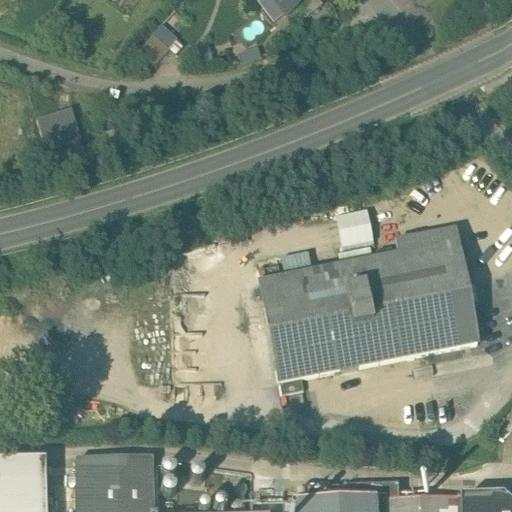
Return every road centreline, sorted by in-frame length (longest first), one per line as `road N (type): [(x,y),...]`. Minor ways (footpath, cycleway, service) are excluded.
road 1 (secondary): [(511,52),(323,134),(0,237)]
road 2 (unclassified): [(0,50),(115,86),(251,79),(392,22)]
road 3 (tertiary): [(511,157),(392,22)]
